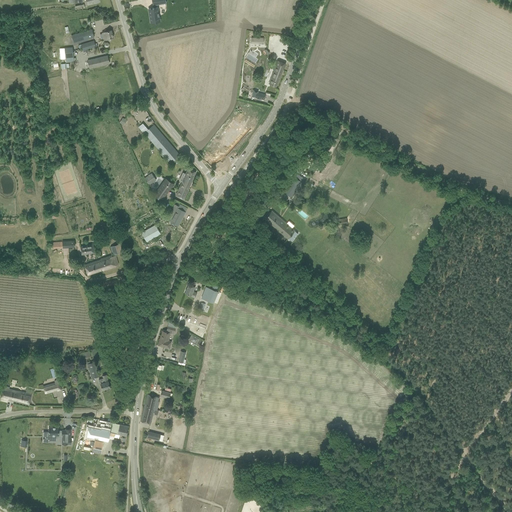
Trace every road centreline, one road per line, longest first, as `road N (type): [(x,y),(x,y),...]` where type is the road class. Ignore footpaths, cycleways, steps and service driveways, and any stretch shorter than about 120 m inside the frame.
road 1 (track): [(425,399),(227,193)]
road 2 (track): [(511,203),(412,164),(282,93)]
road 3 (tertiary): [(135,413),(178,264),(220,188)]
road 4 (tertiary): [(220,188),(275,107),(314,0)]
road 5 (unclassified): [(212,179),(150,102),(119,0)]
road 6 (track): [(425,399),(511,267)]
road 7 (unclassified): [(0,417),(135,413)]
